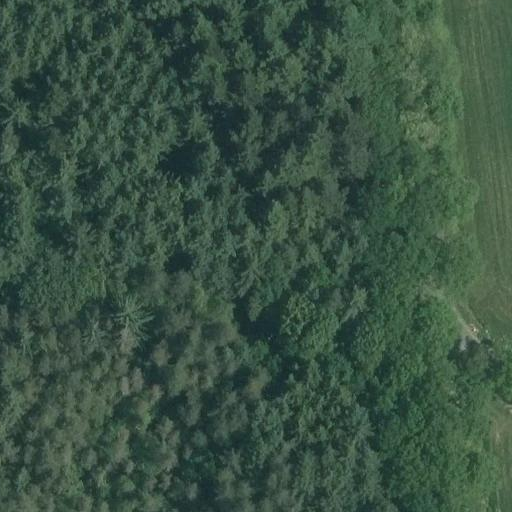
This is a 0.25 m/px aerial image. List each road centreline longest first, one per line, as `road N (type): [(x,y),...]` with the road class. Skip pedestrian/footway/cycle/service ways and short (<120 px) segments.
road 1 (track): [(464,348),(388,364),(0,314)]
road 2 (unclassified): [(511,369),(464,348),(445,318),(406,0)]
road 3 (track): [(465,511),(451,392),(464,348)]
